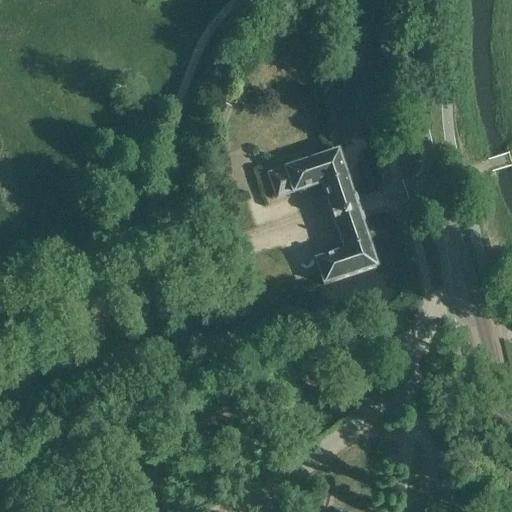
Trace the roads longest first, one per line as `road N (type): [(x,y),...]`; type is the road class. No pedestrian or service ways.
road 1 (tertiary): [(477,306),(424,136),(417,60),(423,0)]
road 2 (tertiary): [(511,453),(477,306)]
